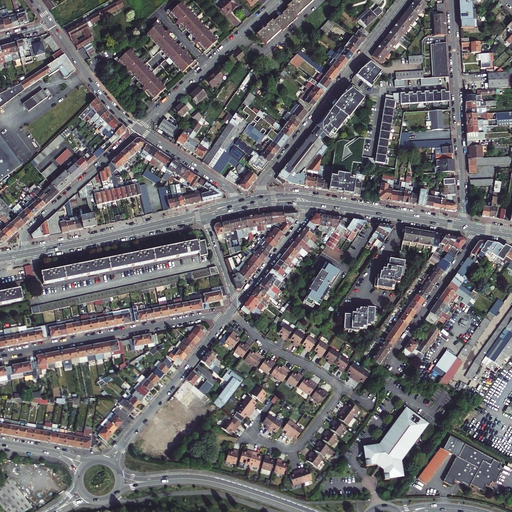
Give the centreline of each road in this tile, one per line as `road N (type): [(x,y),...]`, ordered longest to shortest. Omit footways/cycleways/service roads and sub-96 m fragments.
road 1 (residential): [(405,0),(267,175),(261,197)]
road 2 (residential): [(223,320),(205,316),(0,354)]
road 3 (residential): [(464,226),(451,0)]
road 4 (residential): [(24,253),(25,233),(138,129)]
road 5 (residential): [(477,228),(389,359),(400,366)]
road 6 (primary): [(24,253),(180,220)]
road 7 (tertiary): [(152,480),(214,481),(305,511)]
road 8 (residential): [(127,437),(223,320)]
road 9 (residential): [(138,129),(99,92),(51,24)]
road 10 (residential): [(341,387),(267,345),(230,311)]
road 11 (primary): [(335,205),(464,226)]
road 12 (residential): [(309,203),(236,303)]
road 13 (residential): [(250,430),(295,447),(341,387)]
road 14 (residential): [(236,201),(228,187),(138,129)]
